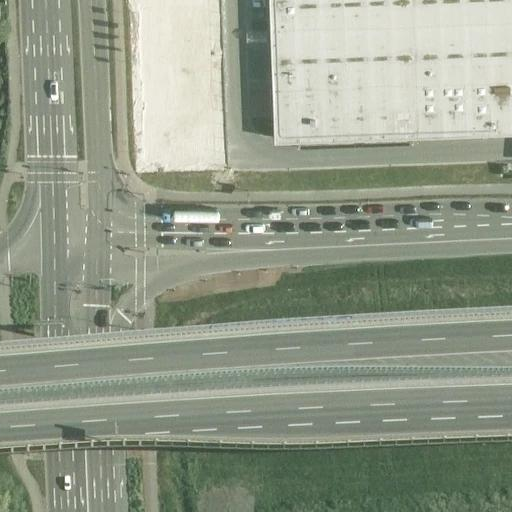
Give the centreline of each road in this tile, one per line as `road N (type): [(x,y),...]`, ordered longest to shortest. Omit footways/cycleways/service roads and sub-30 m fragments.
road 1 (motorway): [(511,345),(0,384)]
road 2 (motorway): [(0,440),(511,411)]
road 3 (primary): [(85,231),(98,169),(88,0)]
road 4 (primary): [(303,239),(85,231)]
road 5 (primary): [(303,239),(511,230)]
road 6 (primary): [(54,0),(63,183)]
road 7 (primary): [(85,248),(65,301),(85,381)]
road 8 (primary): [(170,272),(303,239)]
road 9 (primary): [(86,511),(85,381)]
